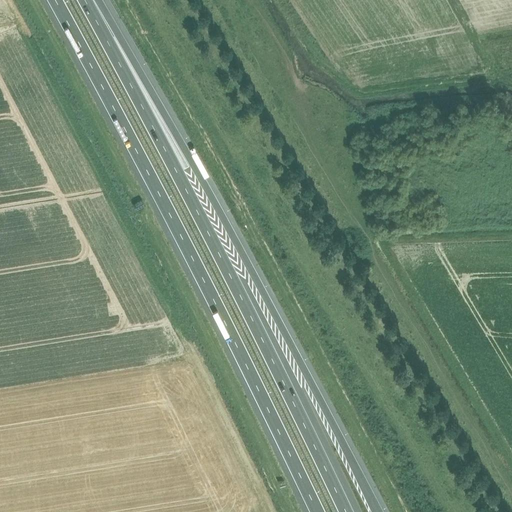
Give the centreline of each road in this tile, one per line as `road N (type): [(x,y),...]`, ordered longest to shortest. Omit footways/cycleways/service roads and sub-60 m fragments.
road 1 (motorway): [(375,511),(128,56),(86,0)]
road 2 (motorway): [(347,511),(84,0)]
road 3 (motorway): [(55,0),(317,511)]
